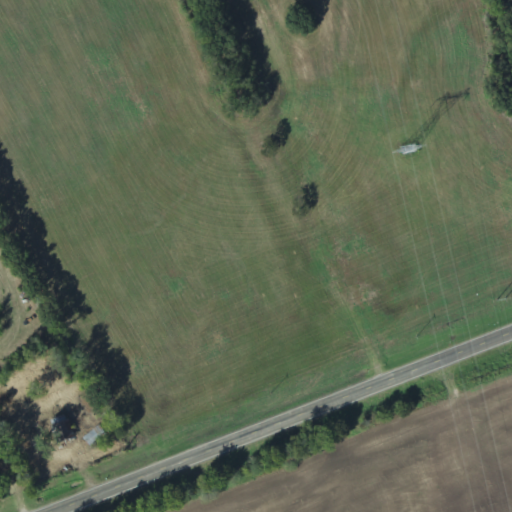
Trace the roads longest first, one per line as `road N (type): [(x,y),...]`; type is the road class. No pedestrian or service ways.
road 1 (secondary): [(70,511),(511,336)]
road 2 (residential): [(100,500),(0,321)]
